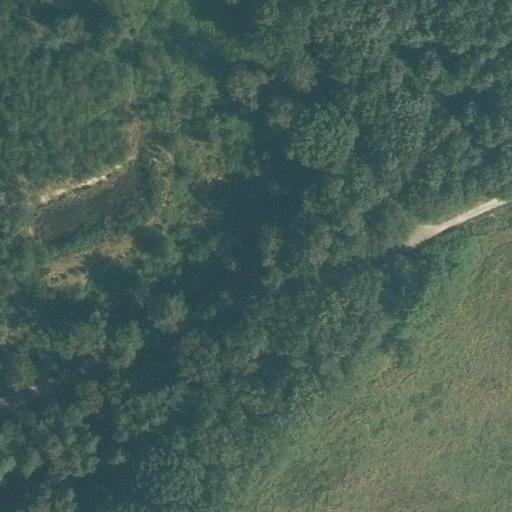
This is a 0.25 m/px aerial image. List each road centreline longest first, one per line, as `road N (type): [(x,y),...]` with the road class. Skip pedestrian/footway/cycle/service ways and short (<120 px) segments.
road 1 (track): [(420,226),(0,400)]
road 2 (track): [(420,226),(392,210),(286,0)]
